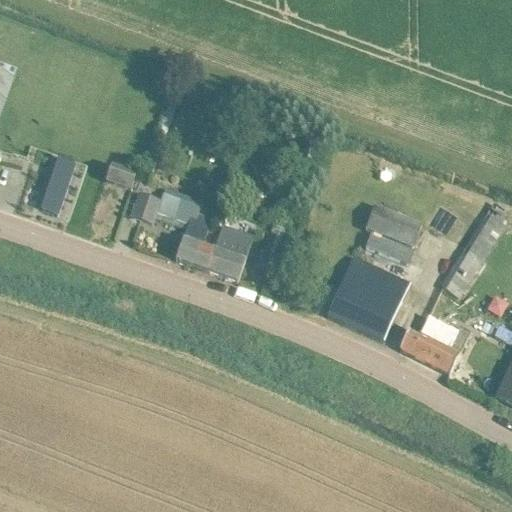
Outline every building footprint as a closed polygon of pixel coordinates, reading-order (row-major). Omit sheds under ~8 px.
[(0,114),(2,108),(15,71),(0,65),(0,114)] [(190,108),(193,97),(195,94),(174,87),(144,176),(152,179),(178,104),(190,108)] [(58,165),(41,212),(58,218),(74,171),(58,165)] [(130,194),(136,179),(110,170),(105,185),(130,194)] [(214,258),(223,230),(222,230),(213,257),(201,253),(213,222),(198,217),(202,204),(166,191),(160,206),(138,198),(130,221),(151,229),(155,216),(188,228),(174,266),(207,277),(214,258)] [(461,231),(473,210),(453,198),(440,219),(461,231)] [(410,251),(420,227),(394,217),(376,210),(366,233),(410,251)] [(456,301),(507,221),(489,210),(439,290),(456,301)] [(236,288),(237,287),(243,269),(249,251),(253,241),(223,230),(214,258),(207,277),(236,288)] [(273,273),(284,244),(270,238),(259,268),(273,273)] [(383,345),(391,327),(408,290),(351,264),(326,320),(383,345)] [(455,338),(429,324),(420,341),(408,335),(399,353),(448,378),(469,336),(459,331),(455,338)] [(511,408),(511,372),(498,400),(511,407),(511,408)]
